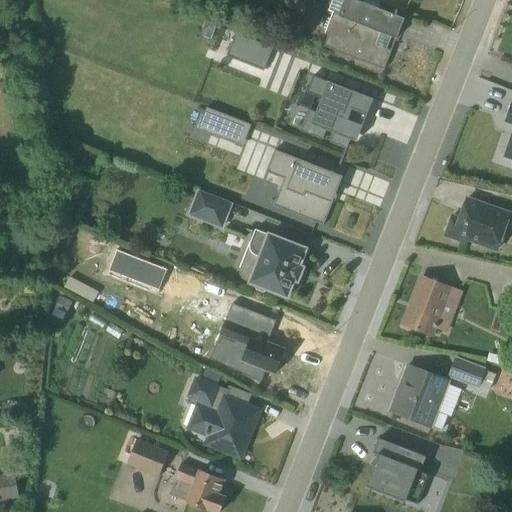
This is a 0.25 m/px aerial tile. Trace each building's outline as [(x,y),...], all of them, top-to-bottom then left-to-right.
[(337,18),(324,50),(383,74),(404,22),(361,5),(363,0),(332,0),(327,14),(337,18)] [(272,50),(235,35),(226,58),(263,72),(272,50)] [(315,115),(309,112),(300,134),(321,142),(325,133),(332,136),(329,144),(345,150),(349,140),(356,143),(373,101),(313,78),(307,94),(321,99),(315,115)] [(511,125),(511,134),(503,159),(511,162),(511,106),(511,107),(506,123),(511,125)] [(228,118),(206,109),(198,131),(219,139),(228,118)] [(228,118),(219,139),(241,148),(250,126),(228,118)] [(72,153),(61,155),(64,175),(75,173),(72,153)] [(342,178),(274,153),(266,173),(284,180),(274,208),(323,227),(332,203),(342,178)] [(233,206),(197,191),(187,217),(223,232),(233,206)] [(452,217),(445,236),(500,255),(511,221),(511,216),(466,200),(459,219),(452,217)] [(37,221),(35,232),(67,239),(70,228),(37,221)] [(299,268),(305,251),(256,232),(237,280),(287,299),(293,282),(297,284),(303,269),(299,268)] [(462,292),(421,277),(402,327),(443,342),(445,337),(462,292)] [(97,294),(68,279),(63,289),(92,304),(97,294)] [(72,304),(60,298),(55,310),(66,316),(72,304)] [(274,376),(284,352),(266,344),(275,324),(231,305),(218,335),(248,348),(242,362),(274,376)] [(488,356),(485,364),(504,370),(507,362),(488,356)] [(495,375),(456,360),(449,378),(488,393),(495,375)] [(407,366),(390,412),(442,431),(447,417),(437,414),(448,382),(407,366)] [(226,391),(194,378),(186,399),(188,400),(186,404),(195,408),(186,431),(205,439),(203,445),(226,454),(240,460),(249,437),(259,412),(247,407),(251,396),(229,387),(226,391)] [(34,440),(31,423),(17,425),(20,442),(34,440)] [(372,456),(380,459),(369,488),(401,501),(412,473),(422,477),(429,459),(379,439),(372,456)] [(169,458),(137,443),(127,466),(159,480),(169,458)] [(219,497),(225,483),(182,465),(169,495),(208,511),(219,511),(225,499),(219,497)] [(15,475),(0,477),(0,503),(20,500),(15,475)]
